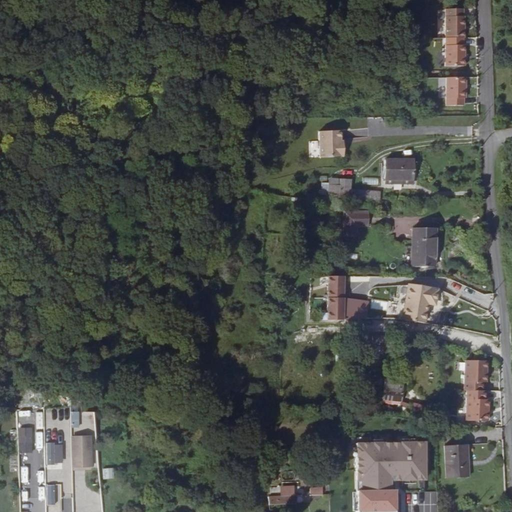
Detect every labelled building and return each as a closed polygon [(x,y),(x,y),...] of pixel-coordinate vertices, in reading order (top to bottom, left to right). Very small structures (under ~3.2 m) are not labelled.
[(464,11),(445,11),(446,39),(464,39),(464,11)] [(464,39),(446,39),(446,67),(464,67),(464,39)] [(466,78),(446,78),(446,103),(466,103),(466,78)] [(265,133),(267,123),(255,121),(254,132),(265,133)] [(315,158),(339,159),(339,147),(337,147),(337,144),(337,133),(316,133),(315,158)] [(385,181),(412,181),(412,162),(385,162),(385,181)] [(350,182),(327,181),(327,199),(330,199),(346,200),(358,201),(366,201),(371,201),(381,201),(381,193),(371,193),(350,191),(350,182)] [(356,228),(367,227),(367,217),(347,218),(347,237),(356,237),(356,228)] [(435,229),(414,230),(414,269),(436,268),(435,229)] [(328,319),(344,320),(344,278),(329,277),(328,319)] [(402,321),(435,327),(436,325),(439,319),(441,312),(442,306),(441,300),(441,292),(407,286),(402,321)] [(344,298),(344,320),(359,320),(369,320),(369,298),(344,298)] [(372,360),(374,335),(367,334),(365,360),(372,360)] [(465,393),(465,423),(484,423),(484,418),(487,418),(487,402),(483,402),(483,393),(481,393),(481,384),(485,384),(485,368),(482,368),(482,363),(463,363),(463,393),(465,393)] [(398,416),(400,391),(373,389),(371,414),(398,416)] [(76,427),(75,411),(66,412),(67,427),(76,427)] [(78,429),(92,428),(91,412),(77,412),(78,429)] [(15,428),(16,453),(29,452),(28,427),(15,428)] [(89,435),(68,436),(68,468),(90,468),(89,435)] [(418,445),(352,446),(353,511),(393,511),(392,481),(419,480),(418,445)] [(465,446),(445,447),(446,480),(469,479),(468,462),(466,462),(465,446)] [(101,468),(101,479),(112,479),(112,468),(101,468)] [(329,480),(329,511),(342,511),(346,511),(345,480),(329,480)] [(58,485),(44,485),(43,505),(53,505),(54,490),(58,491),(58,485)] [(278,486),(279,495),(267,496),(267,506),(300,504),(299,485),(278,486)] [(321,495),(321,487),(308,487),(308,495),(321,495)]
